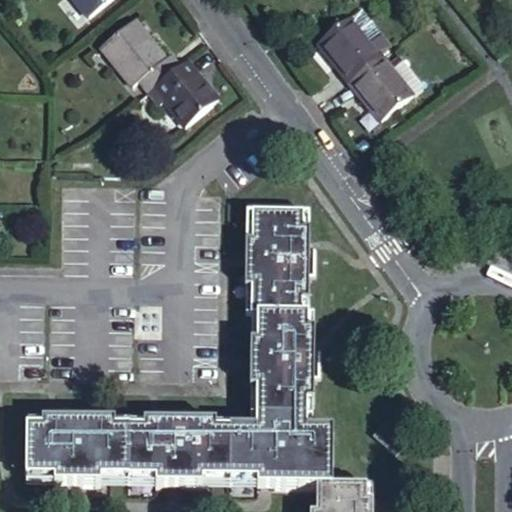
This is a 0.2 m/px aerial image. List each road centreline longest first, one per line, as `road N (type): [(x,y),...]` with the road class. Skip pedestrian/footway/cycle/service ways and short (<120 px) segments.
road 1 (residential): [(280,102),(181,180),(172,262),(153,283),(0,288)]
road 2 (residential): [(431,301),(280,102)]
road 3 (tertiary): [(431,301),(417,323),(414,374),(445,415)]
road 4 (residential): [(280,102),(203,0)]
